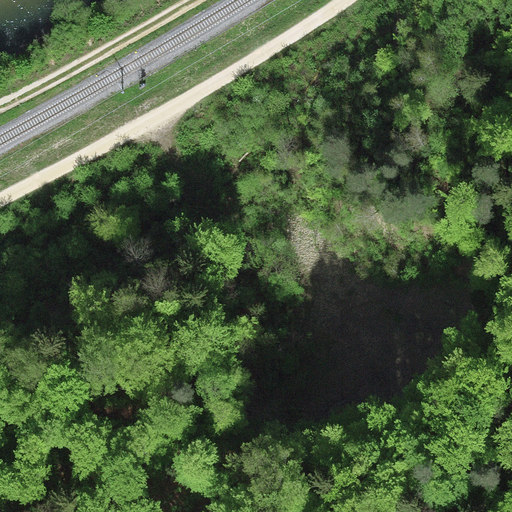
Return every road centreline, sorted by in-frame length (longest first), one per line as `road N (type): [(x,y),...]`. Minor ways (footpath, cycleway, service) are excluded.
road 1 (track): [(344,0),(191,96),(0,197)]
road 2 (track): [(192,0),(0,106)]
